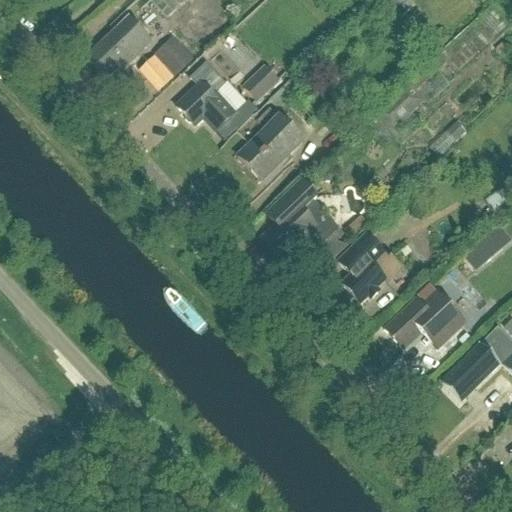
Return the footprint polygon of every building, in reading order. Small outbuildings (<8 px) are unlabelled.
[(155,0),(150,4),(166,21),(172,16),(185,5),(184,4),(180,0),(155,0)] [(393,0),(386,7),(399,22),(410,13),(398,0),(393,0)] [(121,68),(124,72),(139,58),(136,55),(149,43),(133,26),(129,22),(116,33),(88,60),(107,80),(121,68)] [(179,48),(160,66),(174,81),(193,63),(179,48)] [(387,138),(424,105),(414,94),(444,67),(436,58),(406,85),(407,87),(370,120),(387,138)] [(234,117),(221,103),(218,106),(213,100),(226,89),(205,67),(189,81),(197,90),(176,110),(194,129),(203,121),(215,135),(234,117)] [(256,107),(278,86),(262,70),(240,91),(256,107)] [(277,113),(304,88),(295,78),(268,104),(277,113)] [(234,117),(215,135),(223,143),(252,115),(244,107),(234,117)] [(261,185),(301,147),(278,122),(237,160),(261,185)] [(446,136),(454,145),(465,136),(456,126),(446,136)] [(511,184),(484,203),(493,217),(511,204),(511,184)] [(277,228),(261,242),(280,262),(292,252),(304,265),(319,251),(318,250),(337,232),(312,206),(316,202),(301,186),(282,203),(267,217),(277,228)] [(498,232),(470,256),(482,270),(511,246),(498,232)] [(369,303),(378,295),(375,292),(384,284),(372,271),(383,260),(365,241),(337,267),(350,281),(341,289),(359,308),(366,300),(369,303)] [(428,287),(413,301),(415,303),(421,310),(436,296),(428,287)] [(465,326),(436,296),(421,310),(415,303),(383,333),(403,353),(421,336),(437,353),(465,326)] [(440,387),(439,388),(459,409),(460,408),(460,407),(498,370),(499,369),(511,357),(511,348),(496,332),(479,349),(478,350),(440,387)] [(511,357),(499,369),(511,382),(511,357)]
